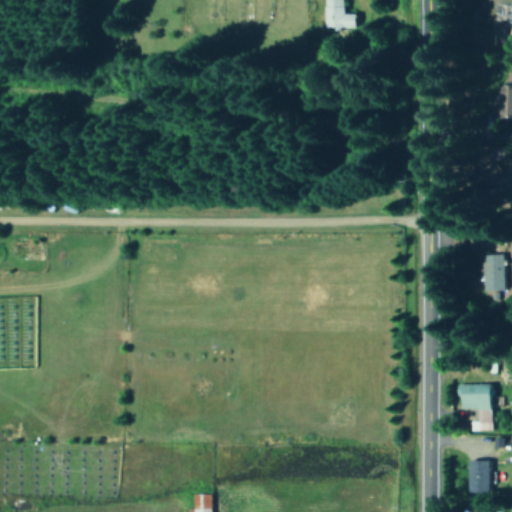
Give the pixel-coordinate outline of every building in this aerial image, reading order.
[(326,0),(326,27),(358,27),(358,13),(346,13),(346,0),(326,0)] [(507,289),(505,253),(485,254),(487,290),(507,289)] [(470,430),(494,430),(494,383),(460,383),(460,408),(479,408),(479,420),(470,420),(470,430)] [(493,460),(471,460),(470,492),(492,493),(493,460)] [(213,511),(213,493),(194,493),(195,511),(189,511),(213,511)]
